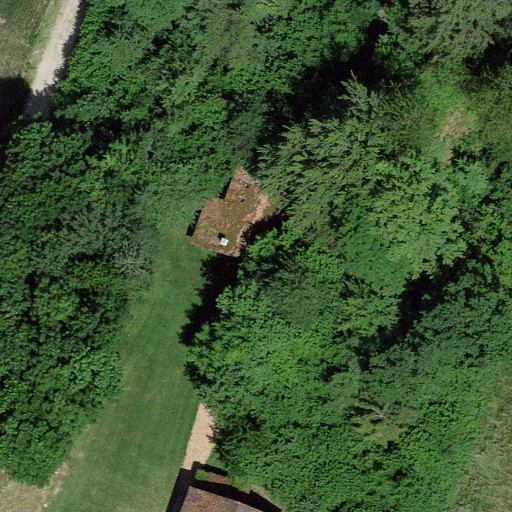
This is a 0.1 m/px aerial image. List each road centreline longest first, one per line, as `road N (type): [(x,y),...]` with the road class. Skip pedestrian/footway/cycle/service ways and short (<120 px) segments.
road 1 (track): [(373,0),(217,414)]
road 2 (track): [(0,233),(81,0)]
